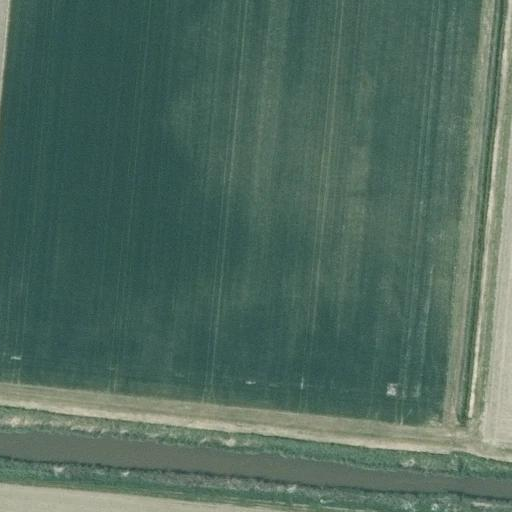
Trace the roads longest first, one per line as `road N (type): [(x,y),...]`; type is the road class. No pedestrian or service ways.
road 1 (track): [(485,0),(438,441),(248,420)]
road 2 (track): [(438,441),(478,444),(498,227)]
